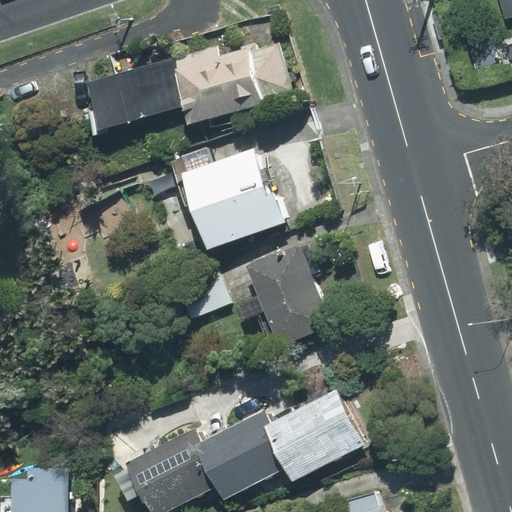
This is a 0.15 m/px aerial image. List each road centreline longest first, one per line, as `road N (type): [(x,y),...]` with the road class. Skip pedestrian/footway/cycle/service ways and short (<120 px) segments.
road 1 (primary): [(414,168),(511,506)]
road 2 (primary): [(366,0),(414,168)]
